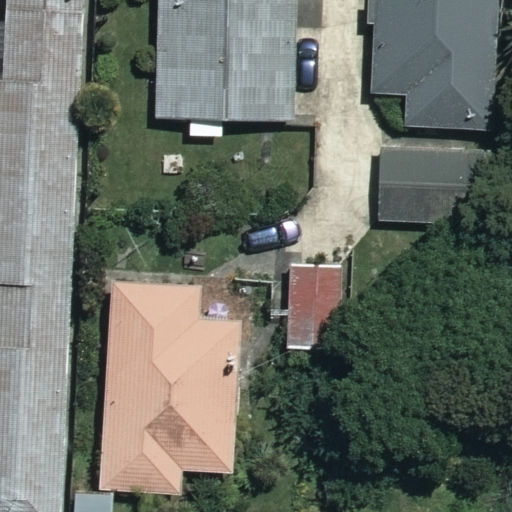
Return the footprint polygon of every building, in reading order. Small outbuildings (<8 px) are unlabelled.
[(62,511),(86,0),(9,0),(5,93),(0,93),(0,511),(62,511)] [(160,0),(158,121),(299,123),(301,0),(160,0)] [(500,0),(379,0),(375,94),(410,96),(409,126),(494,130),(500,0)] [(489,154),(382,153),(381,224),(489,225),(489,154)] [(366,274),(293,272),(290,351),(364,353),(366,274)] [(203,289),(114,284),(103,490),(183,494),(184,470),(235,473),(242,323),(201,321),(203,289)] [(120,511),(121,493),(73,489),(71,511),(120,511)]
